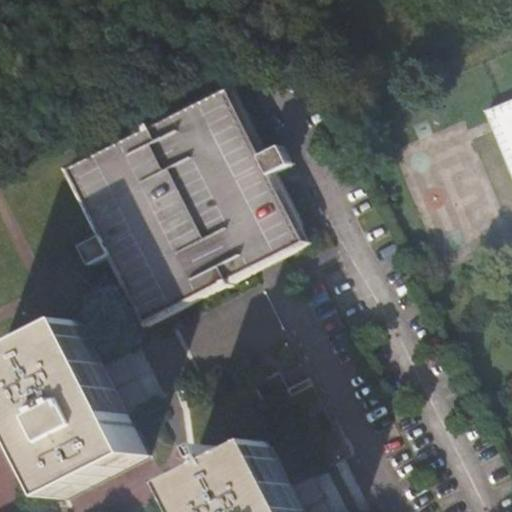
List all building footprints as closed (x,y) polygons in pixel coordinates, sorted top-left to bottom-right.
[(149,139),(73,177),(107,243),(87,253),(97,272),(117,262),(151,328),(309,249),(276,182),(296,171),(287,152),(265,163),(232,97),(157,135),(154,129),(147,133),(149,139)] [(511,107),(490,116),(511,166),(511,107)] [(82,327),(0,368),(0,374),(67,505),(152,461),(112,382),(82,327)] [(306,511),(271,445),(187,489),(198,511),(306,511)] [(224,451),(218,455),(224,466),(230,463),(224,451)]
